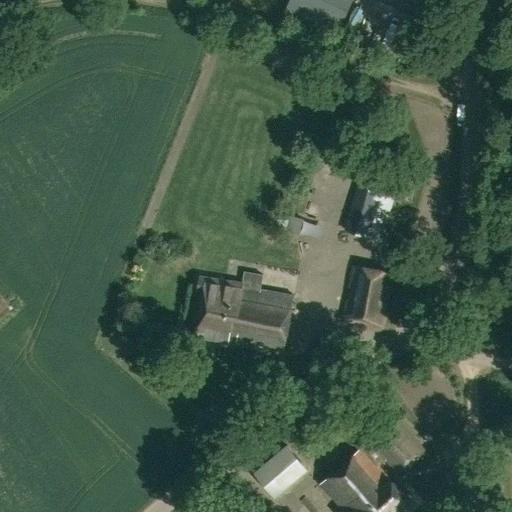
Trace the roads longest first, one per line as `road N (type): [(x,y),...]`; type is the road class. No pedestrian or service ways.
road 1 (track): [(87,0),(244,31),(368,80),(471,103)]
road 2 (unclassified): [(397,338),(428,309),(458,238),(480,0)]
road 3 (unclassified): [(157,511),(397,338)]
road 4 (track): [(467,359),(477,511)]
